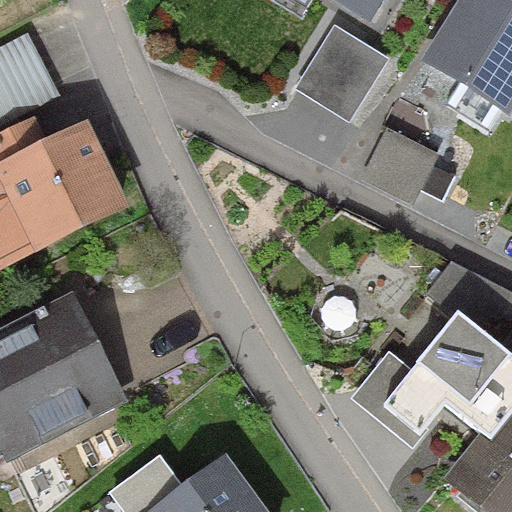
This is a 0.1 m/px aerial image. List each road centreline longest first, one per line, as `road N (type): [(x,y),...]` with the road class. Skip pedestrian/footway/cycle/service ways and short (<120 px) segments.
road 1 (residential): [(359,511),(232,320),(121,78)]
road 2 (residential): [(121,78),(511,273)]
